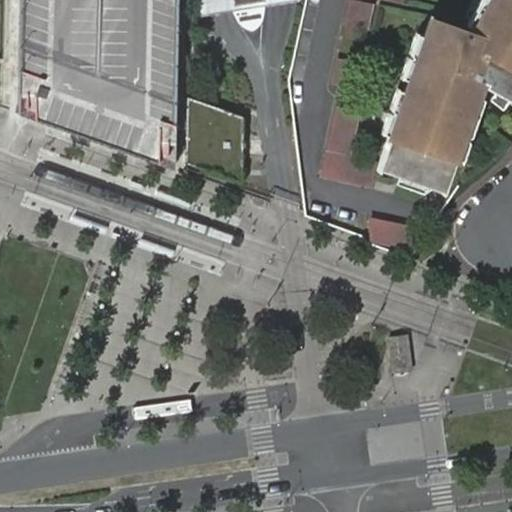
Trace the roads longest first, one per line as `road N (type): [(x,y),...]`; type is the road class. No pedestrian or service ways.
road 1 (secondary): [(335,429),(0,480)]
road 2 (secondary): [(111,511),(343,477)]
road 3 (secondary): [(511,397),(335,429)]
road 4 (secondary): [(343,477),(511,455)]
